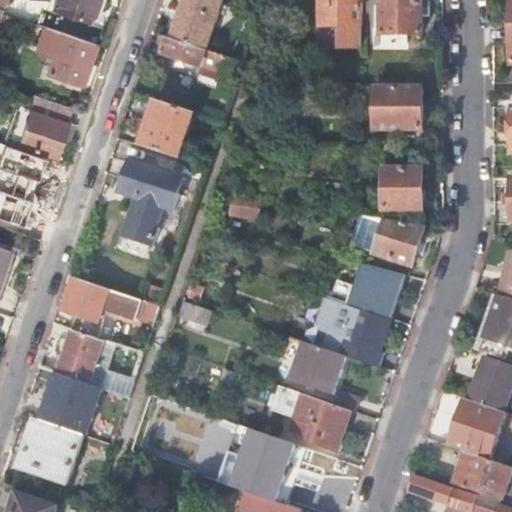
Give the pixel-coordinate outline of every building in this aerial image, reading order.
[(56,0),(53,10),(91,23),(98,0),(56,0)] [(208,53),(225,2),(220,0),(186,0),(172,41),(208,53)] [(340,49),(362,49),(362,0),(320,0),(321,28),(341,28),(340,49)] [(381,0),(382,37),(422,37),(421,0),(381,0)] [(9,17),(4,30),(3,33),(17,38),(22,21),(9,17)] [(287,29),(281,27),(278,35),(285,38),(287,29)] [(83,84),(96,46),(46,29),(40,49),(56,54),(50,74),(83,84)] [(240,64),(208,53),(172,41),(162,37),(160,44),(166,46),(162,56),(234,80),(240,64)] [(422,131),(422,88),(376,89),(376,131),(422,131)] [(32,97),(28,109),(68,122),(72,109),(32,97)] [(179,160),(194,115),(157,102),(141,147),(179,160)] [(69,141),(74,124),(68,122),(28,109),(18,106),(6,143),(57,159),(63,139),(69,141)] [(12,187),(16,189),(15,191),(36,198),(47,164),(17,154),(12,167),(18,169),(12,187)] [(136,201),(133,208),(128,221),(133,223),(127,240),(152,249),(158,231),(154,229),(161,210),(173,215),(179,198),(167,193),(173,178),(130,163),(119,194),(128,198),(136,201)] [(384,212),(422,212),(422,170),(384,170),(384,212)] [(167,193),(179,198),(185,183),(173,178),(167,193)] [(262,219),(265,201),(240,197),(237,214),(262,219)] [(414,267),(427,227),(410,224),(364,217),(356,240),(361,250),(414,267)] [(17,234),(40,241),(45,229),(22,221),(17,234)] [(0,249),(0,284),(11,253),(0,249)] [(511,252),(511,253),(500,297),(511,300),(511,252)] [(363,265),(350,305),(357,307),(393,320),(407,277),(363,265)] [(146,324),(152,305),(76,278),(65,312),(79,318),(75,330),(101,339),(105,327),(100,325),(105,310),(146,324)] [(203,303),(208,289),(198,285),(193,299),(203,303)] [(511,300),(500,297),(482,353),(511,362),(511,300)] [(211,323),(215,309),(186,301),(182,315),(211,323)] [(325,349),(348,357),(366,363),(371,350),(381,354),(392,321),(356,310),(357,307),(350,305),(337,301),(334,310),(354,317),(346,338),(331,333),(325,349)] [(74,332),(59,376),(90,386),(105,343),(74,332)] [(335,394),(348,357),(325,349),(306,343),(293,380),(335,394)] [(381,354),(371,350),(366,363),(376,366),(381,354)] [(511,367),(487,359),(473,402),(503,412),(511,387),(511,367)] [(115,368),(108,387),(132,396),(139,377),(115,368)] [(99,393),(56,377),(51,393),(46,404),(46,406),(89,421),(99,393)] [(39,402),(46,404),(51,393),(43,390),(39,402)] [(340,452),(353,412),(305,395),(293,431),(313,438),(311,442),(340,452)] [(503,412),(473,402),(467,400),(451,447),(464,452),(492,461),(507,414),(503,412)] [(69,485),(85,436),(39,420),(22,469),(69,485)] [(253,430),(233,487),(250,492),(288,505),(307,449),(253,430)] [(504,502),(511,478),(511,467),(492,461),(464,452),(454,485),(479,493),(504,502)] [(202,456),(197,470),(221,478),(226,464),(202,456)] [(197,487),(201,476),(168,465),(165,476),(197,487)] [(447,511),(473,511),(474,509),(477,498),(417,477),(412,492),(450,505),(447,511)] [(300,511),(302,510),(288,505),(250,492),(244,510),(240,509),(239,511),(300,511)] [(19,494),(12,511),(58,511),(60,508),(19,494)] [(511,511),(511,509),(477,498),(474,509),(473,511),(511,511)]
